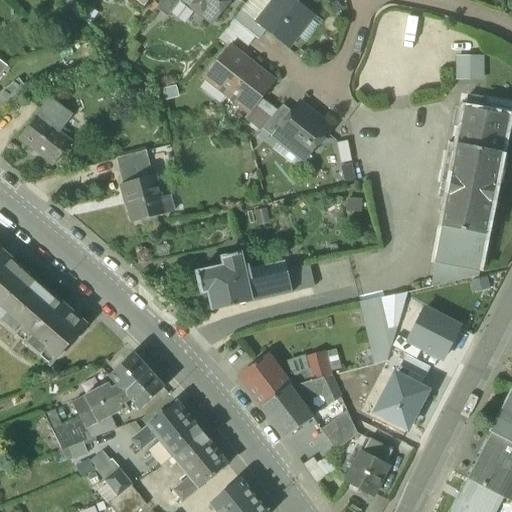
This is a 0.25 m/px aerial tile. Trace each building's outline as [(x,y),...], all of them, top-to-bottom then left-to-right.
[(163,0),(156,10),(167,18),(181,1),(180,0),(163,0)] [(197,10),(213,23),(230,0),(180,0),(181,1),(196,12),(197,10)] [(266,0),(250,0),(242,11),(257,23),(274,2),(266,0)] [(266,31),(288,49),(299,36),(297,34),(311,16),(291,0),(275,0),(274,2),(257,23),(257,24),(266,31)] [(242,11),(234,21),(255,38),(259,41),(266,31),(257,24),(257,23),(242,11)] [(322,23),(311,16),(297,34),(299,36),(307,42),(322,23)] [(248,48),(255,38),(234,21),(218,41),(229,49),(230,48),(237,40),(248,48)] [(132,40),(120,55),(133,66),(141,57),(136,53),(141,47),(132,40)] [(208,80),(228,96),(252,66),(230,48),(229,49),(206,79),(208,80)] [(483,57),(456,58),(456,82),(483,81),(483,57)] [(0,78),(8,68),(0,61),(0,78)] [(273,83),(252,66),(228,96),(249,113),(261,99),(273,83)] [(0,94),(7,104),(26,89),(19,80),(0,94)] [(228,96),(208,80),(200,90),(220,106),(228,96)] [(470,98),(467,110),(487,114),(489,102),(470,98)] [(245,119),(252,125),(272,119),(278,112),(261,99),(249,113),(250,113),(245,119)] [(509,106),(489,102),(487,114),(507,118),(509,106)] [(20,140),(53,167),(72,144),(57,132),(68,117),(49,103),(20,140)] [(291,148),(306,160),(331,128),(300,104),(292,113),(272,138),(285,148),(291,148)] [(263,131),(272,138),(292,113),(283,106),(278,112),(272,119),(263,131)] [(452,127),(464,130),(467,111),(455,109),(452,127)] [(464,130),(460,147),(500,154),(507,118),(487,114),(467,110),(467,111),(464,130)] [(298,170),(306,160),(291,148),(285,148),(272,138),(263,131),(272,119),(252,125),(261,132),(257,138),(298,170)] [(337,145),(341,165),(352,163),(348,143),(337,145)] [(452,193),(460,147),(448,145),(439,191),(452,193)] [(485,237),(500,154),(460,147),(452,193),(445,229),(485,237)] [(117,160),(123,185),(154,177),(148,152),(117,160)] [(355,182),(352,165),(340,167),(344,184),(355,182)] [(123,185),(134,224),(166,216),(161,199),(155,177),(154,177),(123,185)] [(161,199),(166,216),(174,214),(170,197),(161,199)] [(362,200),(346,199),(346,214),(361,214),(362,200)] [(253,213),(257,228),(270,225),(267,210),(253,213)] [(445,229),(438,266),(478,273),(485,237),(445,229)] [(0,321),(2,323),(36,284),(0,252),(0,321)] [(209,293),(212,312),(291,294),(287,274),(252,282),(250,271),(249,267),(243,268),(241,255),(222,259),(224,268),(197,274),(201,295),(209,293)] [(285,263),(250,271),(252,282),(287,274),(285,263)] [(477,278),(478,273),(438,266),(433,288),(477,278)] [(287,274),(291,294),(312,290),(308,270),(287,274)] [(86,327),(36,284),(2,323),(41,357),(44,353),(53,360),(49,364),(52,366),(86,327)] [(406,294),(375,300),(388,355),(406,296),(406,294)] [(371,356),(374,366),(386,363),(388,355),(375,300),(359,304),(371,356)] [(407,342),(422,350),(443,361),(460,329),(424,311),(407,342)] [(422,350),(407,342),(397,337),(392,348),(405,356),(416,361),(422,350)] [(336,351),(325,354),(330,373),(341,370),(336,351)] [(306,358),(309,370),(313,382),(317,381),(331,377),(330,373),(325,354),(324,353),(306,358)] [(116,385),(120,390),(124,395),(149,372),(134,355),(109,378),(116,385)] [(239,379),(262,409),(289,388),(291,387),(287,381),(269,356),(239,379)] [(366,368),(374,366),(371,356),(364,358),(366,368)] [(416,361),(405,356),(399,367),(410,373),(424,381),(430,369),(416,361)] [(309,370),(306,358),(287,364),(291,379),(309,370)] [(292,388),(313,382),(309,370),(291,379),(287,381),(291,387),(292,388)] [(149,372),(124,395),(132,403),(140,412),(165,389),(149,372)] [(424,381),(410,373),(405,382),(420,389),(424,381)] [(420,389),(405,382),(395,376),(376,414),(407,430),(426,393),(420,389)] [(331,377),(317,381),(321,393),(328,407),(340,399),(331,377)] [(297,399),(321,393),(317,381),(313,382),(292,388),(291,387),(289,388),(297,399)] [(92,411),(124,395),(120,390),(116,392),(113,387),(111,386),(86,399),(92,411)] [(285,440),(312,420),(297,399),(289,388),(262,409),(285,440)] [(127,405),(132,403),(124,395),(92,411),(99,425),(112,418),(130,409),(127,405)] [(511,445),(511,396),(492,435),(511,445)] [(74,405),(80,417),(92,411),(86,399),(74,405)] [(177,404),(149,427),(158,439),(161,442),(174,458),(203,435),(197,427),(196,428),(177,404)] [(99,425),(92,411),(80,417),(87,431),(88,430),(99,425)] [(46,415),(62,452),(69,449),(84,443),(92,440),(88,430),(87,431),(80,417),(62,426),(55,412),(46,415)] [(321,432),(336,452),(357,435),(352,425),(347,412),(321,432)] [(88,430),(92,440),(117,430),(112,418),(99,425),(88,430)] [(141,452),(158,439),(149,427),(132,441),(141,452)] [(511,445),(492,435),(491,434),(467,480),(502,499),(510,503),(511,498),(511,445)] [(174,458),(190,478),(199,489),(227,467),(208,443),(209,442),(203,435),(174,458)] [(368,441),(362,454),(385,466),(392,453),(368,441)] [(148,452),(162,468),(174,458),(161,442),(148,452)] [(84,443),(69,449),(73,461),(88,455),(84,443)] [(338,473),(348,478),(361,453),(351,448),(338,473)] [(89,463),(97,472),(110,462),(102,452),(89,463)] [(388,467),(385,466),(362,454),(361,453),(348,478),(346,484),(372,498),(388,467)] [(97,472),(105,482),(119,471),(120,469),(112,459),(110,462),(97,472)] [(313,460),(303,467),(316,486),(335,473),(327,460),(317,466),(313,460)] [(107,485),(117,498),(131,486),(119,471),(105,482),(107,485)] [(182,503),(199,489),(190,478),(174,492),(182,503)] [(495,511),(502,499),(467,480),(450,511),(495,511)] [(217,511),(264,511),(241,483),(213,506),(217,511)] [(117,498),(107,485),(98,492),(108,505),(117,498)] [(108,505),(113,511),(138,511),(146,506),(131,486),(117,498),(108,505)]
